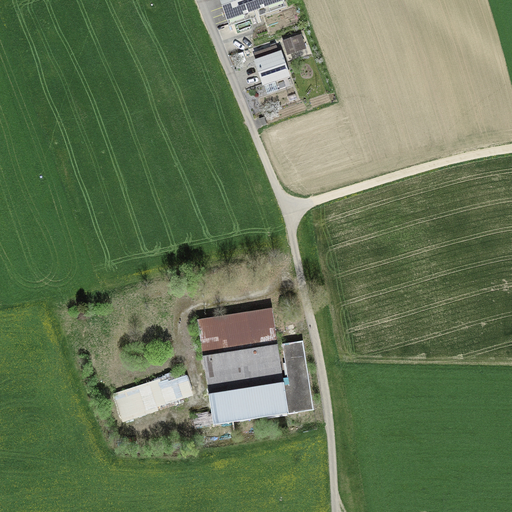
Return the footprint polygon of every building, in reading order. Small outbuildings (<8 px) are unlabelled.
[(220,0),(227,20),(282,0),(220,0)] [(284,42),(284,43),(287,53),(288,54),(304,48),(300,36),(284,42)] [(254,53),(257,62),(280,54),(280,55),(287,53),(284,43),(254,53)] [(287,75),(280,55),(280,54),(257,62),(256,62),(264,83),(265,83),(268,92),(278,89),(274,80),(287,75)] [(160,303),(145,309),(151,325),(166,319),(160,303)] [(197,320),(208,390),(282,379),(277,345),(272,308),(197,320)] [(277,345),(282,379),(208,390),(214,425),(314,410),(303,341),(277,345)] [(178,399),(186,397),(180,379),(172,381),(178,399)] [(155,384),(112,398),(120,421),(162,407),(155,384)]
